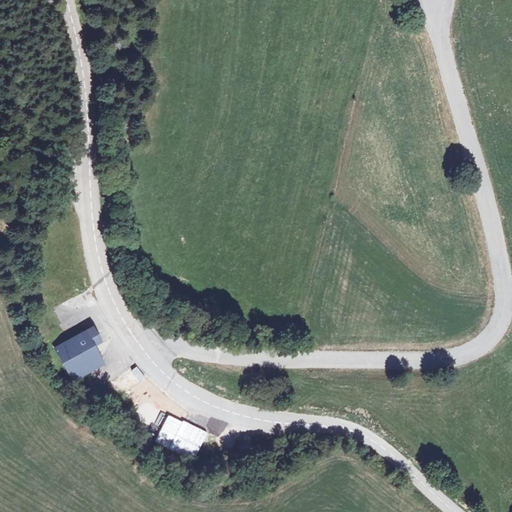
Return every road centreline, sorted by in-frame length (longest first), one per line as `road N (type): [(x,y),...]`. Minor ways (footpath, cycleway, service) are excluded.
road 1 (unclassified): [(133,337),(229,357),(380,361),(458,357),(492,335),(503,283),(433,0)]
road 2 (unclassified): [(133,337),(155,367),(211,407),(373,440),(452,511)]
road 3 (unclassified): [(133,337),(90,247),(87,106),(65,0)]
